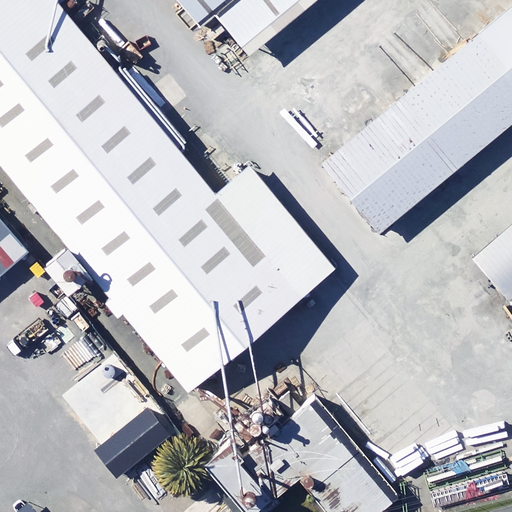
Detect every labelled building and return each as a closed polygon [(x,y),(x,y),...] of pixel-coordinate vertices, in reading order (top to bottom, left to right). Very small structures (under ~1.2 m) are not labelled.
[(218,199),(52,0),(0,0),(0,175),(185,399),(332,279),(246,175),(218,199)] [(243,0),(165,0),(197,38),(243,0)] [(511,124),(511,17),(326,170),(379,234),(511,124)] [(0,214),(0,237),(11,227),(0,214)] [(511,227),(469,263),(507,309),(511,305),(511,227)] [(383,511),(395,503),(314,403),(281,430),(328,488),(321,494),(335,511),(383,511)] [(259,511),(302,478),(270,437),(247,455),(237,443),(210,465),(247,511),(259,511)] [(159,481),(139,468),(128,484),(148,498),(159,481)] [(128,511),(131,510),(110,484),(94,496),(106,511),(128,511)]
